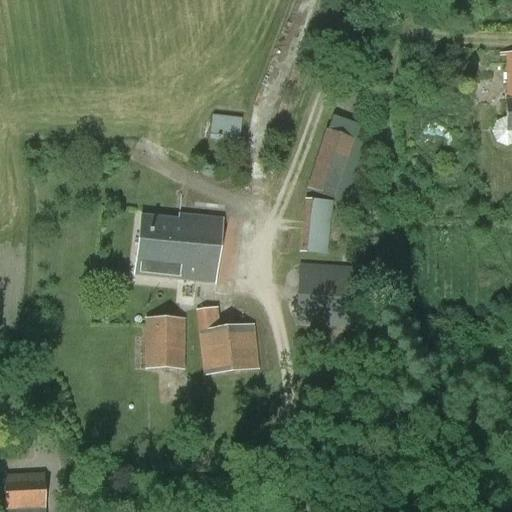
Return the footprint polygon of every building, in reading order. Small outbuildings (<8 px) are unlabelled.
[(508,103),(505,103),(506,118),(495,122),(491,133),(496,143),(506,147),(511,144),(511,65),(507,65),(508,103)] [(325,130),(306,190),(349,204),(365,154),(364,149),(365,144),(356,140),(361,127),(332,116),(327,131),(325,130)] [(242,120),(212,117),(210,141),(239,144),(242,120)] [(331,202),(304,200),(299,253),(337,257),(341,212),(330,211),(331,202)] [(141,217),(134,276),(214,285),(221,220),(178,216),(178,221),(141,217)] [(296,326),(349,328),(352,268),(299,265),(296,326)] [(195,313),(198,335),(203,377),(259,370),(256,328),(218,331),(216,316),(214,311),(195,313)] [(185,320),(144,319),(143,369),(184,371),(185,320)] [(31,463),(4,464),(5,511),(45,511),(44,480),(34,480),(31,463)]
